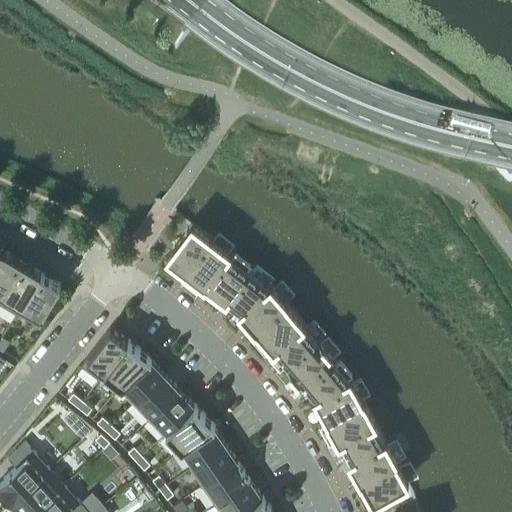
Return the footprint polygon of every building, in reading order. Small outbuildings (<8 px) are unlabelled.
[(211,236),(192,221),(166,255),(186,269),(210,237),(211,236)] [(205,284),(205,283),(204,282),(229,251),(230,250),(211,236),(210,237),(186,269),(205,284)] [(0,297),(23,260),(4,249),(0,255),(0,297)] [(229,251),(204,282),(205,283),(226,299),(227,299),(226,298),(250,267),(247,265),(250,260),(237,250),(233,254),(229,251)] [(41,271),(23,260),(0,297),(0,302),(17,312),(41,271)] [(226,298),(227,299),(240,308),(241,309),(271,283),(270,282),(250,267),(226,298)] [(17,313),(22,304),(41,315),(61,282),(41,271),(17,312),(17,313)] [(286,301),(287,300),(271,281),(270,282),(271,283),(241,309),(240,308),(239,309),(255,328),(256,328),(255,327),(286,301)] [(275,348),(274,347),(303,321),(304,322),(287,301),(287,300),(286,301),(255,327),(256,328),(274,348),(275,348)] [(318,339),(317,338),(304,322),(303,321),(274,347),(275,348),(288,363),(289,364),(318,339)] [(128,339),(110,325),(81,364),(99,377),(129,338),(128,338),(128,339)] [(10,339),(3,335),(0,339),(0,347),(3,349),(10,339)] [(286,364),(303,384),(304,382),(304,381),(333,356),(334,357),(335,356),(318,337),(317,338),(318,339),(289,364),(288,363),(286,364)] [(99,377),(100,378),(106,370),(121,382),(118,385),(119,386),(151,355),(129,338),(99,377)] [(151,355),(119,386),(133,402),(165,372),(151,357),(152,356),(151,355)] [(316,396),(350,377),(349,375),(348,373),(352,370),(340,355),(336,359),(334,357),(333,356),(304,381),(304,382),(315,395),(316,396)] [(180,388),(165,372),(133,402),(148,418),(180,388)] [(350,375),(349,375),(350,377),(316,396),(315,395),(328,418),(328,419),(363,400),(364,399),(364,398),(363,398),(350,375)] [(163,433),(195,403),(195,402),(194,403),(180,388),(148,418),(163,433)] [(83,398),(73,391),(68,397),(78,405),(83,398)] [(92,406),(83,398),(78,405),(87,412),(92,406)] [(341,440),(340,439),(374,420),(375,421),(376,420),(364,399),(363,400),(328,419),(328,418),(327,418),(339,441),(341,440)] [(163,433),(164,434),(167,431),(181,446),(215,423),(195,403),(163,433)] [(111,423),(102,415),(97,421),(106,429),(111,423)] [(341,440),(350,457),(351,459),(385,440),(385,438),(375,421),(374,420),(340,439),(341,440)] [(120,431),(111,423),(106,429),(115,437),(120,431)] [(182,446),(193,462),(189,465),(190,466),(226,441),(214,425),(215,424),(215,423),(181,446),(182,446)] [(101,432),(95,438),(104,446),(110,440),(101,432)] [(361,480),(362,480),(361,479),(396,459),(398,459),(386,438),(385,438),(385,440),(351,459),(350,457),(349,458),(361,480)] [(0,488),(12,501),(50,466),(25,439),(8,456),(16,465),(0,479),(0,488)] [(238,459),(226,441),(190,466),(202,484),(238,459)] [(142,453),(134,444),(128,450),(136,459),(142,453)] [(150,462),(142,453),(136,459),(144,468),(150,462)] [(238,459),(202,484),(214,502),(250,477),(238,459)] [(361,479),(362,480),(373,500),(409,480),(397,460),(398,460),(398,459),(396,459),(361,479)] [(21,511),(32,511),(65,482),(50,466),(12,501),(21,511)] [(166,482),(159,473),(152,478),(160,487),(166,482)] [(214,502),(221,511),(237,511),(263,494),(263,493),(262,494),(250,477),(214,502)] [(90,511),(91,511),(65,482),(32,511),(90,511)] [(173,492),(166,482),(160,487),(167,497),(173,492)] [(275,511),(263,494),(237,511),(275,511)]
